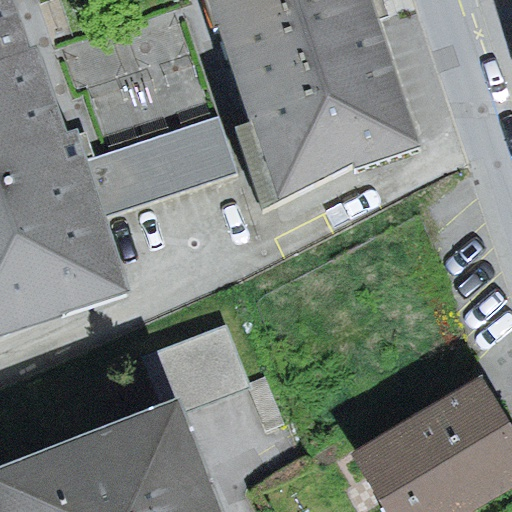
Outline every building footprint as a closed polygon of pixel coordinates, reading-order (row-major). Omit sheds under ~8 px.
[(14,0),(0,0),(0,348),(114,313),(14,0)] [(376,0),(181,0),(253,220),(429,163),(376,0)] [(230,321),(167,348),(187,397),(251,370),(230,321)] [(511,438),(477,381),(346,461),(376,511),(488,511),(511,498),(511,438)] [(0,475),(0,511),(204,511),(167,412),(0,475)]
